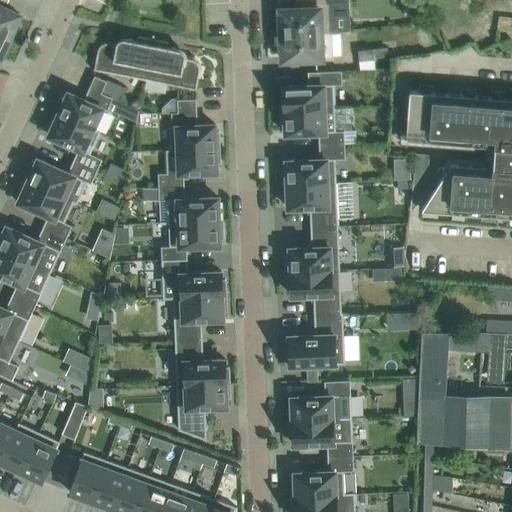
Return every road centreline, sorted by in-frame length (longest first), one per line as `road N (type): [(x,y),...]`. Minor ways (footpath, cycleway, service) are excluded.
road 1 (residential): [(262,511),(243,68)]
road 2 (residential): [(0,160),(71,0)]
